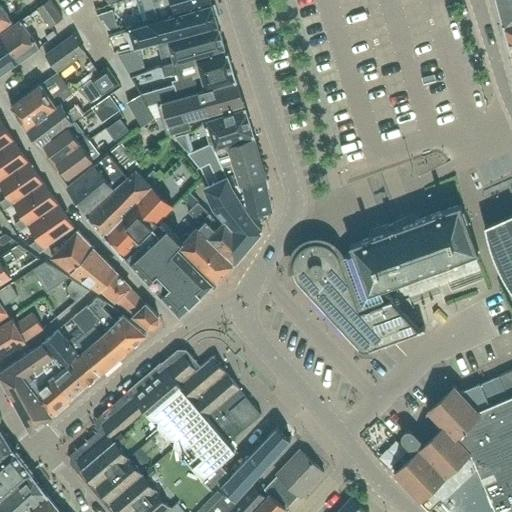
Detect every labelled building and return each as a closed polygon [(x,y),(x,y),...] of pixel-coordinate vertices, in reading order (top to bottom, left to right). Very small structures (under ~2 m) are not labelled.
[(46,0),(36,7),(50,27),(64,17),(51,0),(46,0)] [(140,25),(211,3),(209,0),(135,0),(142,23),(140,24),(140,25)] [(511,0),(498,0),(505,23),(511,21),(511,0)] [(211,3),(140,25),(140,24),(108,35),(106,37),(115,52),(218,24),(211,3)] [(0,30),(11,22),(0,6),(0,30)] [(28,14),(20,20),(0,34),(0,42),(4,40),(19,61),(39,47),(24,26),(32,20),(28,14)] [(181,38),(158,44),(164,64),(222,47),(224,46),(219,27),(181,38)] [(44,54),(45,55),(56,71),(84,51),(72,35),(44,54)] [(0,75),(19,61),(4,40),(0,42),(0,75)] [(171,79),(172,84),(166,85),(170,99),(199,90),(198,86),(234,75),(227,54),(225,54),(222,47),(164,64),(160,65),(163,76),(170,73),(170,75),(177,73),(178,77),(171,79)] [(90,78),(100,93),(101,95),(118,84),(107,67),(90,78)] [(56,71),(9,105),(25,127),(58,103),(72,93),(56,71)] [(199,90),(170,99),(163,102),(153,105),(155,111),(165,108),(172,132),(191,126),(189,120),(243,103),(235,79),(199,90)] [(154,103),(160,101),(156,88),(143,92),(150,105),(154,103)] [(150,105),(143,92),(129,100),(144,125),(158,117),(150,105)] [(58,103),(25,127),(39,146),(43,143),(71,122),(58,103)] [(211,141),(214,147),(224,144),(228,143),(252,135),(244,107),(203,120),(206,132),(209,138),(211,141)] [(128,129),(119,118),(106,128),(114,139),(128,129)] [(0,148),(13,140),(0,121),(0,148)] [(73,124),(71,122),(43,143),(51,154),(47,157),(51,163),(86,137),(75,122),(73,124)] [(240,184),(264,175),(253,135),(228,144),(228,143),(224,144),(214,147),(218,157),(219,159),(231,155),(236,171),(240,184)] [(86,137),(51,163),(56,170),(61,167),(68,176),(92,159),(98,154),(86,137)] [(13,140),(0,148),(0,179),(28,161),(13,140)] [(85,213),(113,189),(126,177),(113,160),(107,152),(92,163),(93,165),(66,186),(85,213)] [(249,213),(232,186),(219,159),(218,157),(208,162),(216,180),(203,187),(214,209),(224,221),(248,245),(261,230),(255,222),(249,213)] [(0,203),(4,209),(8,206),(12,203),(42,182),(28,161),(0,179),(0,185),(7,196),(0,201),(0,203)] [(151,185),(144,178),(135,169),(126,177),(113,189),(85,213),(104,234),(151,185)] [(144,178),(151,185),(158,178),(159,178),(163,173),(158,169),(155,172),(152,170),(144,178)] [(264,175),(240,184),(232,186),(249,213),(255,222),(267,217),(265,210),(272,208),(264,175)] [(180,241),(178,239),(159,220),(172,206),(161,196),(168,188),(158,179),(159,178),(158,178),(151,185),(104,234),(175,310),(185,309),(203,290),(215,284),(184,253),(183,254),(176,246),(177,245),(176,244),(180,241)] [(57,203),(42,182),(12,203),(22,217),(14,223),(19,230),(27,225),(27,224),(57,203)] [(196,227),(234,262),(248,245),(224,221),(219,225),(197,203),(199,202),(188,191),(182,198),(204,219),(196,227)] [(57,203),(27,224),(27,225),(28,224),(37,238),(29,244),(39,251),(46,247),(44,244),(72,224),(57,203)] [(353,253),(340,258),(338,255),(336,251),(333,248),(329,246),(326,244),(322,243),(318,242),(314,243),(310,244),(306,245),(302,247),(299,250),(297,253),(295,257),(293,261),(293,265),(293,269),(294,273),(295,277),(297,281),(300,284),(358,346),(359,347),(361,348),(363,349),(365,349),(366,349),(368,349),(370,348),(425,328),(423,326),(418,328),(391,299),(385,301),(380,288),(478,251),(461,204),(350,246),(353,253)] [(511,213),(496,221),(485,226),(490,248),(499,268),(503,276),(510,291),(511,295),(511,213)] [(234,262),(196,227),(187,237),(185,235),(180,241),(176,244),(177,245),(176,246),(183,254),(184,253),(215,284),(234,262)] [(71,271),(92,246),(93,246),(77,230),(51,257),(71,271)] [(0,243),(2,244),(11,239),(12,238),(5,233),(3,234),(0,235),(0,243)] [(0,254),(0,280),(10,274),(4,265),(27,250),(17,243),(0,254)] [(93,246),(92,246),(71,271),(99,289),(100,288),(101,288),(116,270),(93,246)] [(47,291),(68,277),(45,262),(33,270),(47,291)] [(116,271),(116,270),(101,288),(115,300),(133,314),(133,315),(148,327),(154,326),(159,322),(159,316),(146,303),(145,304),(129,287),(130,286),(116,271)] [(0,324),(11,318),(3,305),(18,295),(11,284),(0,290),(0,324)] [(109,328),(128,351),(148,333),(125,314),(123,315),(117,321),(101,304),(104,301),(97,297),(87,305),(109,328)] [(100,374),(128,351),(109,328),(87,305),(71,318),(78,326),(84,333),(74,342),(83,351),(100,374)] [(11,318),(0,324),(0,355),(42,328),(32,312),(15,323),(11,318)] [(84,333),(78,326),(74,330),(73,336),(76,340),(84,333)] [(83,351),(74,342),(70,337),(67,340),(58,328),(40,342),(63,369),(72,362),(83,351)] [(34,390),(46,383),(56,376),(63,369),(40,342),(35,347),(43,359),(5,385),(31,431),(51,414),(34,390)] [(0,375),(5,385),(43,359),(35,347),(0,372),(0,375)] [(100,374),(83,351),(72,362),(74,365),(71,368),(84,387),(100,374)] [(234,448),(178,383),(194,370),(180,354),(98,423),(105,431),(73,459),(118,511),(193,511),(220,485),(229,476),(217,462),(234,448)] [(194,370),(178,383),(228,441),(259,414),(210,356),(199,365),(199,366),(194,370)] [(54,394),(60,390),(68,400),(84,387),(71,368),(59,379),(56,376),(46,383),(54,394)] [(511,368),(499,374),(508,397),(511,394),(511,368)] [(511,511),(511,394),(508,397),(499,374),(489,380),(480,383),(459,392),(455,388),(457,387),(455,384),(428,410),(430,413),(432,411),(444,424),(427,441),(417,432),(416,431),(416,430),(414,429),(413,428),(412,428),(410,427),(409,427),(408,428),(406,428),(405,429),(404,430),(403,431),(403,432),(402,433),(402,435),(402,436),(402,438),(403,439),(403,440),(404,441),(405,442),(415,452),(394,473),(396,475),(398,473),(420,496),(418,498),(429,510),(440,500),(451,511),(511,511)] [(60,390),(54,394),(46,383),(34,390),(51,414),(68,400),(60,390)] [(249,455),(229,476),(220,485),(236,499),(251,483),(291,439),(287,436),(277,426),(249,455)] [(0,460),(13,450),(0,428),(0,460)] [(0,498),(31,473),(13,450),(0,460),(0,498)] [(270,494),(285,508),(298,494),(300,496),(324,472),(301,450),(264,488),(270,494)] [(0,511),(23,511),(46,493),(31,473),(0,498),(0,511)] [(280,511),(285,508),(270,494),(267,499),(251,483),(245,490),(246,493),(227,511),(280,511)] [(227,511),(246,493),(245,490),(236,499),(220,485),(193,511),(227,511)] [(60,511),(46,493),(23,511),(60,511)] [(366,511),(367,511),(351,497),(338,511),(366,511)]
